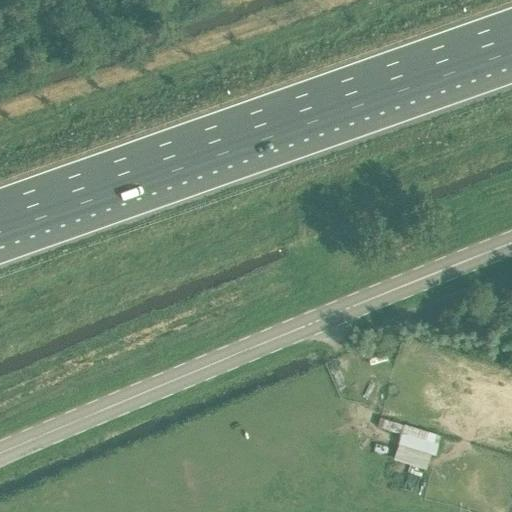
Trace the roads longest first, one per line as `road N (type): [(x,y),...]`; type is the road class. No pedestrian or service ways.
road 1 (secondary): [(511,244),(0,455)]
road 2 (motorway): [(0,217),(511,37)]
